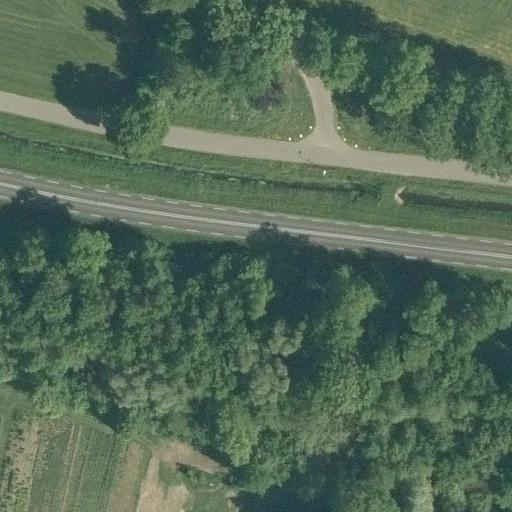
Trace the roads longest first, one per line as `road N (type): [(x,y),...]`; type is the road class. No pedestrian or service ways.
road 1 (primary): [(511,262),(198,222),(0,185)]
road 2 (unclassified): [(325,157),(146,135),(0,102)]
road 3 (unclassified): [(325,157),(327,113),(316,78),(284,36),(193,0)]
road 4 (unclassified): [(511,177),(325,157)]
